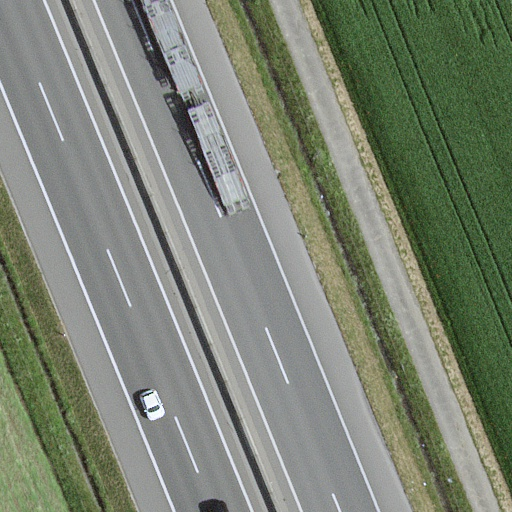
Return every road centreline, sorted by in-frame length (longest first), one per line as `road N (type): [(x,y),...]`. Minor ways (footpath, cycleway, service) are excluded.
road 1 (motorway): [(5,0),(214,511)]
road 2 (motorway): [(341,511),(134,0)]
road 3 (unclassified): [(487,511),(282,0)]
